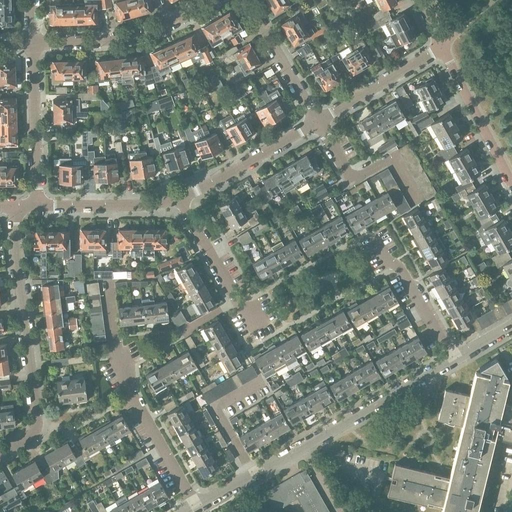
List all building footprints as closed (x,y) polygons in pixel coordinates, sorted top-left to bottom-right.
[(91,3),(85,3),(85,23),(86,23),(87,24),(91,24),(92,23),(97,23),(97,9),(99,9),(105,8),(104,0),(98,0),(91,1),(91,3)] [(123,18),(124,19),(128,18),(129,17),(124,0),(117,0),(113,1),(118,20),(123,18)] [(124,0),(129,17),(130,16),(131,17),(135,16),(136,15),(141,13),(136,0),(124,0)] [(136,0),(141,13),(143,14),(147,13),(147,12),(152,11),(149,0),(136,0)] [(273,0),(269,3),(269,5),(271,8),(272,8),(275,13),(283,8),(284,9),(294,3),(292,0),(273,0)] [(312,0),(309,0),(303,4),(298,7),(301,12),(315,4),(312,0)] [(319,9),(328,3),(325,0),(320,0),(315,3),(319,9)] [(397,2),(395,0),(377,0),(382,10),(373,14),(376,21),(378,20),(389,14),(390,14),(386,8),(397,2)] [(0,13),(13,13),(13,12),(13,8),(12,7),(12,2),(0,2),(0,13)] [(85,3),(73,4),(73,23),(78,23),(79,24),(83,24),(84,23),(85,23),(85,3)] [(49,5),(50,19),(50,24),(55,24),(56,25),(60,25),(61,24),(62,24),(62,4),(49,5)] [(73,4),(62,4),(62,24),(63,24),(63,25),(68,24),(69,23),(73,23),(73,4)] [(231,12),(224,16),(222,17),(232,33),(235,31),(237,34),(242,31),(240,28),(241,28),(231,12)] [(3,25),(8,25),(13,25),(13,20),(14,19),(13,15),(13,14),(13,13),(0,13),(0,26),(3,26),(3,25)] [(302,26),(296,14),(289,18),(290,20),(282,24),(285,29),(284,30),(286,33),(287,33),(288,34),(302,26)] [(396,32),(409,25),(404,14),(392,20),(389,14),(378,20),(376,21),(379,27),(385,24),(386,26),(391,23),(396,32)] [(352,16),(342,22),(344,27),(355,21),(352,16)] [(213,22),(212,22),(222,39),(232,33),(222,17),(218,19),(217,19),(213,21),(213,22)] [(222,39),(212,22),(211,23),(210,23),(207,25),(206,26),(202,28),(212,45),(222,39)] [(316,39),(322,35),(327,32),(330,30),(327,25),(311,35),(314,40),(316,39)] [(415,37),(409,25),(396,32),(402,43),(415,37)] [(309,37),(302,26),(288,34),(288,35),(288,37),(290,40),(291,40),(294,45),(302,40),(302,41),(309,37)] [(324,39),(327,44),(330,49),(335,46),(327,32),(322,35),(324,39)] [(182,40),(190,57),(201,52),(206,63),(212,61),(205,46),(199,49),(193,35),(189,37),(187,37),(184,38),(183,39),(182,40)] [(324,39),(322,35),(316,39),(324,52),(330,49),(327,44),(324,39)] [(349,46),(362,68),(372,62),(373,61),(369,55),(368,55),(366,52),(369,51),(362,39),(349,46)] [(180,62),(190,57),(182,40),(180,40),(177,41),(176,42),(172,44),(180,62)] [(371,46),(378,57),(383,54),(377,43),(371,46)] [(162,49),(169,66),(180,62),(172,44),(168,46),(166,46),(163,47),(162,49)] [(238,64),(255,54),(254,53),(255,52),(253,49),(251,48),(249,44),(238,50),(236,46),(224,52),(227,57),(232,54),(238,64)] [(300,58),(301,57),(312,51),(307,44),(296,50),(300,58)] [(342,58),(348,68),(352,74),(353,73),(354,74),(359,71),(360,69),(362,68),(349,46),(334,55),(337,61),(342,58)] [(153,81),(154,81),(162,80),(160,75),(165,73),(163,69),(169,66),(162,49),(161,49),(159,49),(156,51),(155,52),(151,54),(156,65),(151,66),(150,66),(153,81)] [(255,69),(261,66),(260,65),(261,64),(255,54),(238,64),(233,67),(236,72),(241,69),(244,74),(254,68),(255,69)] [(334,55),(320,64),(333,85),(335,84),(336,85),(340,83),(340,81),(341,80),(332,64),(337,61),(334,55)] [(131,57),(130,57),(133,77),(144,75),(145,83),(152,82),(153,81),(150,66),(149,67),(143,68),(142,56),(137,57),(136,56),(132,56),(131,57)] [(133,77),(130,57),(129,57),(125,57),(124,58),(119,59),(121,78),(133,77)] [(109,60),(108,60),(110,79),(117,79),(117,82),(122,81),(121,78),(119,59),(114,59),(113,59),(110,59),(109,60)] [(66,61),(61,62),(62,81),(74,80),(73,61),(72,61),(71,60),(67,60),(66,61)] [(73,61),(74,80),(85,80),(85,61),(80,61),(79,60),(74,60),(74,61),(73,61)] [(110,79),(108,60),(107,60),(106,60),(102,60),(101,61),(96,62),(98,75),(94,75),(94,81),(99,81),(110,79)] [(0,75),(14,75),(14,63),(13,63),(7,63),(7,64),(1,64),(1,63),(0,62),(0,75)] [(62,81),(61,62),(51,62),(52,81),(52,84),(58,84),(58,81),(62,81)] [(333,85),(320,64),(310,69),(314,75),(315,75),(321,85),(320,85),(323,90),(324,89),(324,90),(333,85)] [(260,73),(254,76),(259,87),(265,84),(260,73)] [(14,75),(0,75),(0,87),(15,87),(15,82),(16,81),(15,77),(15,76),(14,75)] [(229,90),(228,89),(229,89),(226,84),(223,86),(217,76),(210,80),(219,95),(229,90)] [(185,88),(189,86),(190,86),(187,78),(182,80),(185,88)] [(418,94),(421,99),(439,90),(433,79),(417,88),(420,94),(418,94)] [(240,84),(235,87),(241,97),(246,94),(240,84)] [(201,86),(199,87),(186,93),(188,97),(203,91),(201,86)] [(234,86),(229,89),(228,89),(229,90),(235,101),(241,97),(235,87),(234,86)] [(402,86),(396,90),(400,97),(406,93),(402,86)] [(259,93),(263,100),(274,120),(278,118),(280,118),(283,116),(283,115),(284,114),(280,107),(284,103),(285,103),(279,93),(278,93),(278,94),(272,97),(274,100),(271,102),(265,92),(265,90),(259,93)] [(412,118),(416,124),(429,116),(426,111),(445,101),(439,90),(421,99),(421,100),(417,102),(423,112),(416,116),(412,118)] [(1,94),(0,93),(0,111),(16,111),(16,110),(17,109),(16,105),(15,104),(15,99),(1,100),(1,94)] [(400,98),(406,107),(412,104),(406,94),(400,98)] [(54,112),(73,111),(72,99),(53,100),(54,105),(53,106),(53,110),(54,111),(54,112)] [(132,100),(124,102),(125,108),(134,106),(132,100)] [(274,120),(263,100),(258,103),(261,108),(256,111),(262,121),(261,121),(263,126),(264,125),(265,126),(265,125),(267,126),(270,124),(270,122),(274,120)] [(383,108),(394,125),(399,122),(398,120),(404,117),(395,101),(383,108)] [(146,111),(147,111),(153,109),(150,103),(144,105),(146,111)] [(373,114),(382,130),(388,127),(389,128),(394,125),(383,108),(373,114)] [(131,109),(125,111),(116,114),(119,134),(126,133),(123,117),(132,116),(131,109)] [(249,110),(234,119),(236,123),(235,123),(244,138),(248,135),(250,136),(253,134),(253,132),(254,132),(249,124),(255,120),(249,110)] [(0,122),(16,122),(16,118),(17,117),(17,113),(16,112),(16,111),(0,111),(0,122)] [(73,111),(54,112),(54,124),(55,124),(55,127),(62,126),(61,123),(73,123),(73,117),(87,117),(87,111),(73,111)] [(212,115),(219,128),(220,128),(220,129),(225,127),(218,112),(212,115)] [(431,116),(429,116),(416,124),(419,130),(429,124),(436,136),(456,125),(449,113),(434,122),(431,116)] [(382,130),(373,114),(362,121),(359,123),(364,130),(366,128),(371,137),(377,133),(378,135),(383,131),(382,130)] [(420,132),(419,130),(416,124),(412,118),(406,121),(414,136),(420,132)] [(0,134),(16,134),(16,133),(17,132),(17,128),(16,127),(16,122),(0,122),(0,134)] [(244,138),(235,123),(225,129),(234,143),(235,143),(236,144),(240,142),(240,140),(244,138)] [(200,126),(202,129),(212,153),(216,152),(217,153),(221,151),(222,149),(223,149),(222,148),(224,147),(222,143),(220,144),(219,140),(224,138),(220,129),(220,128),(219,128),(214,130),(216,133),(210,136),(208,130),(207,130),(205,124),(200,126)] [(439,157),(454,149),(452,144),(463,137),(456,125),(436,136),(443,148),(437,152),(439,157)] [(188,126),(183,129),(189,143),(189,145),(195,142),(201,158),(202,158),(203,158),(207,157),(207,155),(212,153),(202,129),(191,134),(188,126)] [(183,145),(189,143),(183,129),(179,131),(181,138),(170,142),(178,166),(183,165),(184,166),(188,164),(188,163),(189,163),(183,145)] [(149,155),(157,153),(154,138),(152,130),(145,131),(149,155)] [(0,152),(2,152),(2,146),(16,145),(16,141),(17,140),(17,135),(16,135),(16,134),(0,134),(0,152)] [(154,138),(157,153),(158,158),(163,157),(167,170),(168,169),(170,170),(173,169),(174,168),(178,166),(170,142),(159,145),(157,137),(154,138)] [(392,147),(389,141),(377,149),(380,154),(392,147)] [(398,149),(400,154),(411,148),(408,143),(398,149)] [(88,171),(88,148),(81,148),(81,153),(80,155),(80,161),(82,163),(82,165),(71,165),(71,182),(75,182),(76,183),(81,183),(82,182),(83,182),(83,171),(88,171)] [(89,160),(94,159),(94,164),(95,181),(96,181),(97,182),(101,182),(101,180),(107,180),(105,156),(94,157),(93,148),(88,148),(89,160)] [(140,152),(139,148),(134,149),(135,153),(128,154),(132,177),(133,177),(134,178),(138,177),(139,176),(144,175),(141,158),(140,152)] [(403,159),(414,153),(411,148),(400,154),(403,159)] [(457,154),(454,149),(439,157),(442,162),(448,159),(455,171),(474,160),(467,148),(457,154)] [(140,152),(141,158),(144,175),(148,174),(149,175),(153,175),(154,173),(155,173),(152,156),(147,157),(146,151),(140,152)] [(7,160),(7,158),(18,157),(18,152),(6,152),(6,160),(7,160)] [(104,154),(105,156),(107,180),(111,180),(112,181),(116,180),(117,179),(118,179),(117,162),(116,162),(115,153),(104,154)] [(403,159),(406,164),(417,158),(414,153),(403,159)] [(295,161),(305,179),(310,175),(309,173),(319,167),(313,158),(309,160),(306,155),(305,155),(305,156),(296,161),(295,161)] [(417,158),(406,164),(409,169),(420,163),(417,158)] [(455,187),(458,192),(472,184),(470,179),(481,173),(474,160),(455,171),(460,180),(461,183),(455,187)] [(305,179),(295,161),(294,162),(295,162),(285,168),(285,167),(284,168),(293,182),(297,189),(307,183),(305,179)] [(409,169),(412,174),(423,168),(420,163),(409,169)] [(6,165),(6,180),(6,185),(18,185),(18,184),(19,184),(19,177),(18,177),(18,165),(6,165)] [(71,182),(71,165),(59,165),(59,166),(55,166),(55,174),(59,174),(59,182),(60,182),(61,183),(65,183),(66,182),(71,182)] [(293,182),(284,168),(274,174),(273,174),(282,189),(293,182)] [(380,179),(390,173),(388,168),(377,174),(380,178),(380,179)] [(423,168),(412,174),(415,179),(425,173),(423,168)] [(393,178),(390,173),(380,179),(383,184),(389,180),(393,178)] [(415,179),(418,184),(428,178),(425,173),(415,179)] [(282,189),(273,174),(273,175),(263,180),(262,180),(265,185),(259,188),(266,198),(267,201),(278,194),(277,192),(282,189)] [(373,182),(380,178),(377,174),(370,178),(373,182)] [(393,178),(389,180),(383,184),(386,189),(396,183),(393,178)] [(428,178),(418,184),(421,189),(431,183),(428,178)] [(356,186),(358,190),(365,186),(363,182),(356,186)] [(314,195),(326,189),(322,183),(311,190),(314,195)] [(399,188),(396,183),(386,189),(387,192),(389,194),(399,188)] [(421,189),(424,194),(434,188),(431,183),(421,189)] [(468,199),(472,206),(492,195),(485,183),(475,189),(472,184),(458,192),(460,197),(462,196),(463,198),(467,199),(468,199)] [(266,198),(259,188),(254,191),(260,202),(266,198)] [(402,193),(399,188),(389,194),(392,199),(402,193)] [(434,188),(424,194),(427,199),(437,193),(434,188)] [(317,201),(329,194),(326,189),(314,195),(317,201)] [(387,192),(376,198),(385,213),(396,206),(394,204),(392,199),(389,194),(387,192)] [(334,197),(336,201),(343,197),(341,193),(334,197)] [(405,198),(402,193),(392,199),(394,204),(405,198)] [(473,222),(476,228),(490,219),(487,214),(499,208),(492,195),(472,206),(479,218),(473,222)] [(225,217),(226,217),(241,208),(237,202),(240,201),(237,196),(219,206),(220,206),(226,217),(225,217)] [(376,198),(366,204),(374,219),(385,213),(376,198)] [(408,203),(405,198),(394,204),(396,206),(397,209),(408,203)] [(435,198),(431,200),(435,207),(439,205),(435,198)] [(358,203),(353,206),(365,227),(376,221),(374,219),(366,204),(362,206),(361,204),(359,205),(358,203)] [(411,208),(408,203),(397,209),(400,214),(411,208)] [(301,211),(300,209),(297,204),(292,207),(296,213),(301,211)] [(365,227),(353,206),(342,212),(354,233),(365,227)] [(244,215),(241,208),(226,217),(226,218),(226,217),(232,228),(247,219),(251,226),(262,220),(255,210),(248,214),(247,213),(244,215)] [(419,212),(417,208),(403,216),(409,227),(423,219),(427,217),(426,215),(427,215),(424,211),(422,210),(419,212)] [(301,213),(302,215),(304,217),(311,213),(308,209),(301,213)] [(340,216),(330,222),(338,237),(349,230),(340,216)] [(493,224),(490,219),(476,228),(478,232),(484,230),(490,242),(510,231),(503,218),(493,224)] [(288,223),(290,227),(298,223),(295,219),(288,223)] [(415,238),(430,229),(423,219),(409,227),(415,238)] [(451,226),(447,219),(443,221),(447,228),(451,226)] [(258,225),(260,229),(267,225),(265,221),(258,225)] [(330,222),(319,228),(328,243),(338,237),(330,222)] [(260,229),(258,225),(251,229),(254,233),(260,229)] [(439,238),(433,227),(430,229),(415,238),(412,239),(416,246),(418,244),(420,248),(418,249),(418,250),(439,238)] [(319,228),(309,234),(317,249),(328,243),(319,228)] [(44,251),(46,251),(57,251),(57,248),(57,231),(52,231),(51,230),(47,229),(45,231),(44,231),(44,251)] [(57,231),(57,248),(63,248),(63,258),(68,258),(68,231),(65,231),(64,229),(61,229),(59,231),(57,231)] [(112,253),(112,242),(106,242),(106,240),(105,240),(105,230),(99,230),(98,229),(95,229),(94,230),(93,230),(93,248),(93,256),(106,256),(106,253),(112,253)] [(118,242),(112,242),(112,253),(112,258),(121,257),(121,248),(131,247),(131,230),(129,230),(128,229),(125,229),(124,230),(119,230),(119,240),(117,240),(118,242)] [(142,256),(142,230),(137,230),(136,229),(133,229),(131,230),(131,247),(131,256),(142,256)] [(147,230),(142,230),(142,256),(153,256),(153,247),(153,230),(151,229),(148,229),(147,230)] [(153,230),(153,247),(166,247),(166,239),(165,239),(165,230),(160,230),(159,229),(156,229),(155,230),(153,230)] [(457,237),(453,229),(449,232),(453,239),(457,237)] [(33,241),(33,252),(40,252),(40,257),(40,266),(46,266),(46,251),(44,251),(44,231),(38,231),(37,230),(35,230),(34,231),(33,231),(33,241)] [(80,248),(93,248),(93,230),(80,230),(80,248)] [(236,237),(239,242),(240,243),(250,237),(247,231),(236,237)] [(511,245),(511,234),(510,231),(490,242),(495,249),(492,251),(494,255),(491,257),(494,263),(508,254),(505,249),(511,245)] [(298,240),(306,255),(317,249),(309,234),(298,240)] [(439,238),(418,250),(422,256),(424,255),(427,259),(442,250),(445,248),(439,238)] [(294,240),(284,246),(292,261),(303,254),(294,240)] [(463,247),(459,240),(455,242),(459,249),(463,247)] [(292,261),(284,246),(273,252),(281,267),(292,261)] [(427,259),(433,269),(448,261),(442,250),(427,259)] [(273,252),(262,258),(271,273),(281,267),(273,252)] [(502,265),(508,277),(511,274),(511,258),(511,259),(508,254),(494,263),(496,268),(502,265)] [(463,255),(459,258),(463,265),(467,263),(463,255)] [(176,258),(158,264),(160,271),(178,264),(176,258)] [(271,273),(262,258),(252,264),(260,279),(271,273)] [(74,277),(74,276),(74,261),(67,261),(67,275),(63,275),(63,277),(74,277)] [(176,271),(182,282),(197,273),(191,262),(176,271)] [(434,286),(449,278),(453,276),(447,265),(443,267),(428,275),(434,286)] [(474,273),(470,266),(466,269),(469,276),(474,273)] [(112,278),(112,270),(93,270),(93,279),(112,278)] [(188,292),(203,284),(197,273),(182,282),(188,292)] [(155,276),(159,283),(164,281),(160,274),(155,276)] [(449,278),(434,286),(440,297),(455,288),(449,278)] [(47,285),(42,285),(43,293),(41,293),(42,298),(43,298),(43,299),(57,298),(59,297),(58,285),(62,285),(62,279),(46,279),(47,285)] [(84,293),(82,280),(73,281),(74,288),(77,287),(78,294),(84,293)] [(188,292),(194,303),(209,294),(203,284),(188,292)] [(382,291),(378,293),(387,307),(397,301),(387,284),(380,288),(382,291)] [(440,297),(446,307),(461,299),(455,288),(440,297)] [(170,302),(174,300),(170,293),(166,295),(170,302)] [(368,299),(376,313),(387,307),(378,293),(368,299)] [(209,294),(194,303),(200,313),(215,305),(209,294)] [(59,297),(57,298),(43,299),(44,301),(42,301),(43,306),(44,306),(45,313),(61,311),(59,297)] [(141,300),(142,305),(144,322),(156,321),(154,304),(153,299),(149,300),(149,299),(141,300)] [(368,299),(357,305),(366,319),(376,313),(368,299)] [(461,299),(446,307),(452,318),(467,309),(461,299)] [(487,303),(491,309),(495,307),(491,300),(487,303)] [(511,311),(506,301),(501,304),(507,314),(511,311)] [(166,302),(154,304),(156,321),(160,320),(160,323),(168,322),(166,302)] [(357,305),(357,304),(353,307),(352,304),(345,308),(354,326),(366,319),(357,305)] [(501,304),(496,307),(502,317),(507,314),(501,304)] [(142,305),(130,306),(132,323),(144,322),(142,305)] [(118,308),(120,325),(132,323),(130,306),(118,308)] [(491,309),(491,310),(497,320),(502,317),(496,307),(495,307),(491,309)] [(458,328),(471,321),(473,320),(467,309),(452,318),(458,328)] [(486,313),(492,323),(497,320),(491,310),(486,313)] [(47,325),(47,327),(60,326),(68,325),(76,324),(75,319),(62,320),(61,311),(45,313),(46,321),(44,321),(45,326),(47,325)] [(175,314),(181,324),(186,322),(180,311),(175,314)] [(343,311),(332,317),(340,332),(351,326),(343,311)] [(492,323),(486,313),(481,315),(487,326),(492,323)] [(181,324),(175,314),(170,317),(176,327),(181,324)] [(397,325),(407,319),(404,314),(394,319),(397,325)] [(481,315),(476,318),(482,329),(487,326),(481,315)] [(321,323),(330,338),(340,332),(332,317),(321,323)] [(473,320),(471,321),(477,332),(482,329),(476,318),(473,320)] [(400,330),(410,324),(407,319),(397,325),(400,330)] [(209,339),(224,331),(218,320),(203,328),(209,339)] [(321,323),(311,329),(319,344),(330,338),(321,323)] [(60,326),(47,327),(47,329),(45,329),(46,334),(48,334),(49,342),(50,350),(63,348),(60,326)] [(386,330),(383,326),(376,330),(379,334),(386,330)] [(300,335),(309,350),(319,344),(311,329),(300,335)] [(387,333),(389,337),(396,332),(394,329),(387,333)] [(215,350),(230,341),(224,331),(209,339),(215,350)] [(297,335),(286,341),(294,356),(305,350),(297,335)] [(190,336),(184,339),(190,350),(196,347),(190,336)] [(417,337),(407,343),(415,358),(426,352),(417,337)] [(230,341),(215,350),(221,360),(236,352),(230,341)] [(275,347),(284,362),(294,356),(286,341),(275,347)] [(366,345),(368,349),(375,345),(373,341),(366,345)] [(407,343),(396,349),(405,364),(415,358),(407,343)] [(0,359),(7,358),(6,352),(8,352),(7,345),(5,345),(5,344),(0,344),(0,359)] [(275,347),(265,353),(273,368),(284,362),(275,347)] [(340,355),(347,351),(345,347),(338,351),(340,355)] [(396,349),(386,355),(394,370),(405,364),(396,349)] [(188,351),(177,357),(185,372),(196,366),(188,351)] [(340,355),(338,351),(331,355),(333,359),(340,355)] [(340,355),(342,359),(349,355),(347,351),(340,355)] [(236,352),(221,360),(227,371),(242,363),(236,352)] [(254,359),(262,374),(273,368),(265,353),(264,352),(260,353),(260,352),(253,356),(254,359)] [(94,361),(93,355),(68,358),(68,364),(94,361)] [(375,361),(383,376),(394,370),(386,355),(375,361)] [(177,357),(167,363),(175,378),(185,372),(177,357)] [(7,358),(0,359),(0,373),(8,373),(7,358)] [(68,364),(68,358),(51,360),(52,366),(68,364)] [(479,511),(486,485),(482,484),(493,438),(490,437),(491,432),(498,434),(497,438),(511,441),(511,405),(502,403),(507,380),(502,378),(503,374),(506,375),(496,358),(479,368),(490,371),(489,375),(476,372),(470,395),(469,395),(445,389),(438,419),(461,425),(462,426),(450,477),(449,477),(449,480),(434,476),(435,473),(394,463),(391,478),(396,479),(395,482),(390,481),(387,495),(427,505),(427,502),(442,506),(442,509),(441,511),(479,511)] [(371,361),(361,367),(369,382),(380,376),(371,361)] [(167,363),(156,369),(164,384),(175,378),(167,363)] [(251,365),(246,368),(252,378),(257,376),(251,365)] [(361,367),(350,373),(359,388),(369,382),(361,367)] [(246,368),(241,371),(247,381),(252,378),(246,368)] [(164,384),(156,369),(145,375),(154,390),(164,384)] [(316,369),(309,373),(311,377),(318,373),(316,369)] [(241,371),(236,374),(242,384),(247,381),(241,371)] [(350,373),(340,379),(348,394),(359,388),(350,373)] [(236,374),(231,376),(237,387),(242,384),(236,374)] [(294,379),(292,375),(284,379),(287,383),(294,379)] [(231,376),(226,379),(232,390),(237,387),(231,376)] [(84,378),(70,379),(73,401),(87,400),(84,378)] [(0,380),(0,388),(10,387),(9,379),(0,380)] [(73,401),(70,379),(56,381),(59,403),(73,401)] [(226,379),(221,382),(227,393),(232,390),(226,379)] [(329,385),(337,400),(348,394),(340,379),(329,385)] [(216,385),(222,396),(227,393),(221,382),(216,385)] [(270,386),(272,390),(279,386),(276,382),(270,386)] [(216,385),(211,388),(217,399),(222,396),(216,385)] [(325,385),(314,391),(323,406),(334,400),(325,385)] [(209,389),(206,391),(212,401),(217,399),(211,388),(209,389)] [(191,391),(184,395),(187,399),(194,395),(191,391)] [(203,393),(201,394),(207,404),(212,401),(206,391),(203,393)] [(314,391),(304,397),(312,412),(323,406),(314,391)] [(271,396),(265,400),(267,404),(274,400),(271,396)] [(304,397),(294,403),(302,418),(312,412),(304,397)] [(162,406),(165,411),(176,405),(173,400),(162,406)] [(283,409),(291,424),(302,418),(294,403),(283,409)] [(0,415),(2,427),(15,426),(12,404),(0,405),(0,415)] [(250,408),(253,412),(259,408),(257,404),(250,408)] [(182,405),(167,413),(173,424),(188,416),(182,405)] [(281,413),(271,419),(279,433),(290,427),(281,413)] [(121,415),(110,422),(119,436),(130,430),(121,415)] [(188,416),(173,424),(179,435),(194,426),(188,416)] [(229,420),(232,424),(238,420),(236,416),(229,420)] [(211,417),(206,419),(210,426),(215,424),(211,417)] [(271,419),(260,425),(268,440),(279,433),(271,419)] [(119,436),(110,422),(107,424),(106,422),(99,426),(109,442),(110,446),(114,444),(112,440),(119,436)] [(260,425),(249,431),(258,446),(268,440),(260,425)] [(104,445),(109,442),(99,426),(93,430),(94,431),(90,433),(98,448),(100,450),(102,450),(104,449),(105,447),(104,445)] [(194,426),(179,435),(185,445),(200,437),(194,426)] [(218,440),(223,438),(219,431),(214,433),(218,440)] [(238,437),(247,452),(258,446),(249,431),(238,437)] [(77,449),(84,461),(90,458),(87,454),(98,448),(90,433),(86,436),(85,434),(78,438),(83,446),(77,449)] [(202,435),(200,437),(185,445),(191,456),(206,447),(209,446),(202,435)] [(223,438),(218,440),(222,447),(226,445),(223,438)] [(55,447),(65,464),(76,458),(80,465),(85,463),(84,461),(77,449),(75,445),(70,448),(67,442),(66,441),(65,441),(66,442),(56,448),(55,447)] [(45,468),(46,470),(52,481),(59,478),(60,474),(57,468),(65,464),(55,447),(54,447),(55,449),(44,455),(50,466),(45,468)] [(206,447),(191,456),(197,466),(212,457),(206,447)] [(235,459),(229,449),(223,452),(229,462),(235,459)] [(144,455),(141,450),(130,456),(133,461),(144,455)] [(148,463),(145,457),(135,463),(138,469),(148,463)] [(212,457),(197,466),(203,477),(218,468),(212,457)] [(127,459),(120,463),(123,467),(130,463),(127,459)] [(23,467),(32,483),(43,477),(47,484),(52,481),(46,470),(41,473),(34,461),(33,461),(23,467),(23,466),(23,467)] [(123,467),(120,463),(113,467),(116,471),(123,467)] [(131,466),(124,470),(126,474),(133,470),(131,466)] [(19,485),(13,488),(17,494),(20,500),(26,497),(21,489),(32,483),(23,467),(13,473),(12,473),(19,485)] [(105,477),(112,473),(110,469),(102,473),(105,477)] [(305,482),(311,479),(305,469),(299,473),(305,482)] [(121,472),(114,475),(116,480),(123,476),(121,472)] [(305,482),(299,473),(294,476),(299,485),(301,484),(305,482)] [(299,485),(294,476),(289,478),(294,488),(299,485)] [(110,477),(103,481),(106,485),(113,482),(110,477)] [(294,488),(289,478),(284,481),(289,491),(294,488)] [(313,484),(311,480),(311,479),(305,482),(301,484),(304,489),(313,484)] [(264,493),(274,511),(297,499),(297,500),(307,494),(304,489),(301,484),(299,485),(294,488),(289,491),(284,481),(264,493)] [(159,482),(149,488),(157,503),(158,506),(165,502),(164,499),(168,497),(159,482)] [(307,494),(316,489),(313,484),(304,489),(307,494)] [(0,496),(4,502),(17,494),(13,488),(0,496)] [(149,488),(138,494),(147,509),(157,503),(149,488)] [(310,500),(319,494),(316,489),(307,494),(310,500)] [(0,503),(0,507),(1,510),(0,510),(0,511),(5,511),(4,509),(20,500),(17,494),(4,502),(0,503)] [(138,494),(128,500),(134,511),(141,511),(147,509),(138,494)] [(307,494),(297,500),(300,505),(310,500),(307,494)] [(313,505),(322,499),(319,494),(310,500),(313,505)] [(316,510),(325,505),(322,499),(313,505),(316,510)] [(60,506),(62,511),(73,504),(70,500),(60,506)] [(99,511),(95,505),(92,500),(87,503),(91,511),(99,511)] [(134,511),(128,500),(118,506),(121,511),(134,511)] [(310,500),(300,505),(303,510),(313,505),(310,500)] [(95,505),(99,511),(106,511),(100,502),(95,505)]
